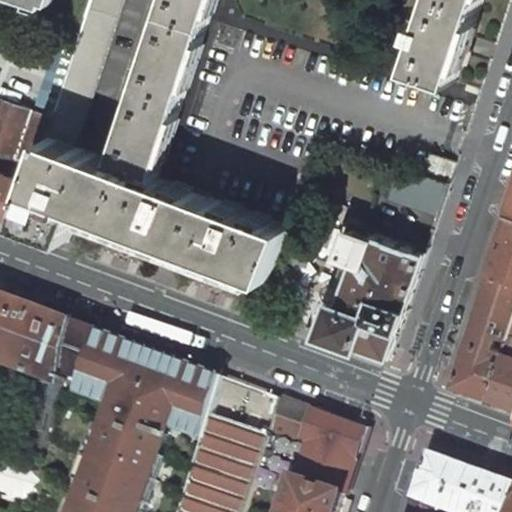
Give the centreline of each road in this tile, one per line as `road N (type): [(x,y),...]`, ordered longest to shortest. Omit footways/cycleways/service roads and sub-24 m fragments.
road 1 (secondary): [(0,249),(411,404)]
road 2 (residential): [(511,109),(411,404)]
